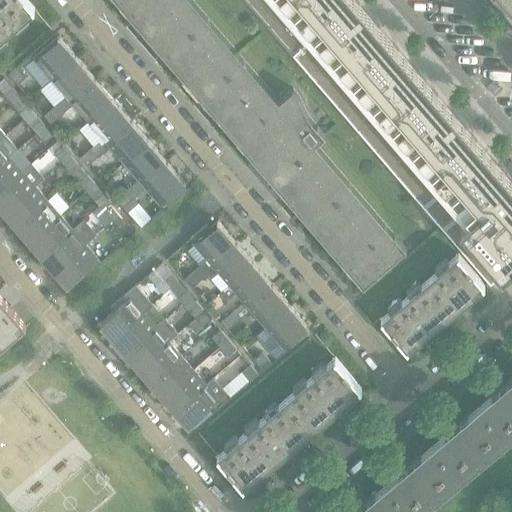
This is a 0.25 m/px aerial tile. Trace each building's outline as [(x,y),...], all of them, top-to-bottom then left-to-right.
[(34,8),(27,0),(0,0),(0,2),(7,10),(3,14),(13,25),(32,9),(33,9),(34,8)] [(117,0),(120,3),(128,12),(136,22),(146,33),(156,45),(164,54),(172,63),(182,75),(192,87),(200,96),(208,105),(219,118),(254,159),(263,169),(272,180),(285,195),(290,200),(291,201),(301,213),(306,208),(314,217),(322,226),(316,231),(326,243),(337,255),(342,250),(350,259),(358,268),(352,273),(363,285),(365,283),(366,284),(369,281),(406,248),(396,237),(388,227),(370,206),(352,185),(333,163),(315,143),(324,136),(325,135),(317,126),(316,124),(311,119),(308,113),(307,112),(303,103),(301,100),(296,92),(293,88),(279,101),(261,80),(243,59),(225,38),(207,17),(192,0),(117,0)] [(246,0),(491,284),(492,282),(492,281),(511,264),(511,181),(378,26),(356,0),(246,0)] [(511,0),(502,0),(511,11),(511,0)] [(0,36),(4,33),(13,25),(3,14),(7,10),(0,2),(0,36)] [(77,57),(58,35),(57,36),(33,57),(51,78),(77,57)] [(70,100),(95,78),(77,57),(51,78),(70,100)] [(25,77),(16,66),(8,74),(17,84),(25,77)] [(88,121),(113,99),(95,78),(70,100),(88,121)] [(20,97),(12,87),(3,95),(11,104),(20,97)] [(28,106),(20,97),(11,104),(19,113),(28,106)] [(61,114),(72,105),(64,97),(53,106),(61,114)] [(106,142),(131,120),(113,99),(88,121),(106,142)] [(50,123),(61,114),(53,106),(43,115),(50,123)] [(45,126),(37,116),(28,124),(36,133),(45,126)] [(124,162),(149,141),(131,120),(106,142),(124,162)] [(53,135),(45,126),(36,133),(44,142),(53,135)] [(97,156),(108,147),(100,138),(90,148),(97,156)] [(142,183),(166,161),(149,141),(124,162),(142,183)] [(0,164),(9,156),(0,145),(0,164)] [(70,155),(62,146),(53,153),(61,162),(70,155)] [(87,165),(97,156),(90,148),(79,157),(87,165)] [(78,164),(70,155),(61,162),(69,171),(78,164)] [(0,189),(22,170),(9,156),(0,164),(0,189)] [(176,191),(184,184),(185,184),(186,184),(166,161),(142,183),(163,208),(180,194),(179,193),(178,194),(176,191)] [(0,203),(6,210),(34,185),(22,170),(0,189),(0,203)] [(95,184),(87,175),(79,182),(86,191),(95,184)] [(133,198),(144,189),(136,180),(126,189),(133,198)] [(103,193),(95,184),(86,191),(94,200),(103,193)] [(18,224),(47,199),(34,185),(6,210),(18,224)] [(122,207),(133,198),(126,189),(115,198),(122,207)] [(31,239),(60,214),(47,199),(18,224),(31,239)] [(120,213),(112,204),(104,211),(112,220),(120,213)] [(128,222),(120,213),(112,220),(120,230),(128,222)] [(43,253),(72,229),(60,214),(31,239),(43,253)] [(236,242),(217,220),(216,221),(208,228),(206,226),(207,225),(206,224),(189,238),(211,264),(236,242)] [(58,270),(86,245),(72,229),(43,253),(58,270)] [(229,284),(254,263),(236,242),(211,264),(229,284)] [(84,276),(101,262),(86,245),(58,270),(70,284),(71,283),(70,282),(82,272),(84,275),(83,275),(84,276)] [(484,284),(458,253),(456,254),(457,255),(427,280),(439,294),(441,292),(455,307),(482,285),(483,285),(484,284)] [(202,278),(213,269),(205,261),(195,270),(202,278)] [(247,306),(272,284),(254,263),(229,284),(247,306)] [(191,287),(202,278),(195,270),(184,279),(191,287)] [(178,281),(170,271),(162,279),(170,288),(178,281)] [(455,307),(441,292),(439,294),(427,280),(409,295),(419,307),(416,312),(431,328),(455,307)] [(186,290),(178,281),(170,288),(178,297),(186,290)] [(265,326),(290,305),(272,284),(247,306),(265,326)] [(114,336),(143,311),(151,303),(135,285),(110,307),(111,308),(112,307),(114,309),(102,320),(101,320),(100,320),(114,336)] [(431,328),(416,312),(419,307),(409,295),(383,317),(382,316),(380,318),(407,349),(408,348),(408,347),(431,328)] [(0,318),(11,309),(0,296),(0,318)] [(203,310),(195,301),(187,308),(195,317),(203,310)] [(238,320),(249,311),(241,302),(231,312),(238,320)] [(309,327),(290,305),(265,326),(283,348),(308,327),(309,327)] [(0,348),(26,326),(11,309),(0,318),(0,348)] [(211,319),(203,310),(195,317),(203,326),(211,319)] [(126,351),(155,326),(143,311),(114,336),(126,351)] [(228,329),(238,320),(231,312),(220,321),(228,329)] [(139,365),(168,340),(176,333),(164,318),(155,326),(126,351),(139,365)] [(228,339),(220,330),(212,337),(220,346),(228,339)] [(236,348),(228,339),(220,346),(228,356),(236,348)] [(151,380),(180,355),(168,340),(139,365),(151,380)] [(271,363),(262,352),(253,359),(263,370),(271,363)] [(164,394),(193,369),(180,355),(151,380),(164,394)] [(361,388),(335,356),(333,357),(334,358),(286,398),(312,428),(359,388),(359,389),(361,388)] [(258,374),(250,364),(241,371),(249,381),(258,374)] [(176,409),(205,384),(193,369),(164,394),(176,409)] [(190,423),(218,400),(226,393),(213,378),(206,384),(205,384),(176,409),(190,424),(191,424),(190,423)] [(511,379),(478,407),(505,439),(511,433),(511,379)] [(260,471),(291,445),(312,428),(286,398),(238,439),(250,452),(246,456),(260,471)] [(459,478),(505,439),(478,407),(432,446),(459,478)] [(260,471),(246,456),(250,452),(238,439),(219,455),(218,454),(217,455),(243,487),(244,485),(260,471)] [(408,511),(418,511),(459,478),(432,446),(386,485),(408,511)] [(408,511),(386,485),(353,511),(408,511)]
